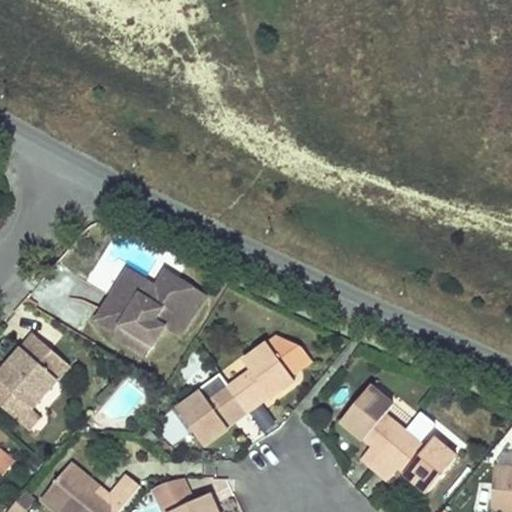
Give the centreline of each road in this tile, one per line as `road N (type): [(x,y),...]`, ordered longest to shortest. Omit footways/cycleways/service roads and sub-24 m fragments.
road 1 (unclassified): [(73,165),(511,372)]
road 2 (residential): [(0,267),(73,165)]
